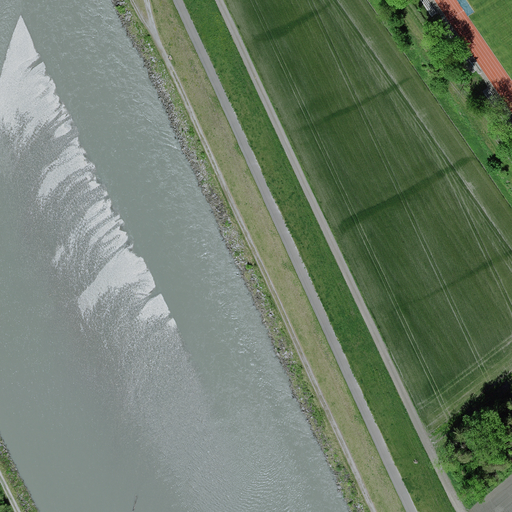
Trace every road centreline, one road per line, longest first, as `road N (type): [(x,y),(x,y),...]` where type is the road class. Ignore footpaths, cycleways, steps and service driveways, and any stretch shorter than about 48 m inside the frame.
road 1 (track): [(511,391),(433,447),(220,0)]
road 2 (track): [(372,511),(133,0)]
road 3 (track): [(511,163),(396,0)]
